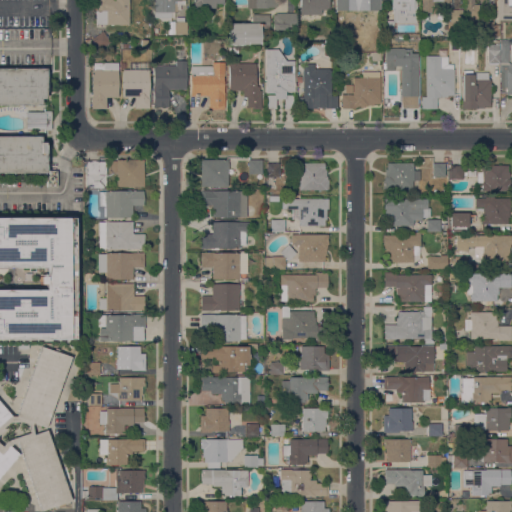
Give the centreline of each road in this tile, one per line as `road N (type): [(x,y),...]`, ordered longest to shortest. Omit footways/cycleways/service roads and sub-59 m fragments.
road 1 (residential): [(511,137),(79,136)]
road 2 (residential): [(355,511),(355,138)]
road 3 (residential): [(171,511),(171,139)]
road 4 (residential): [(79,136),(73,0)]
